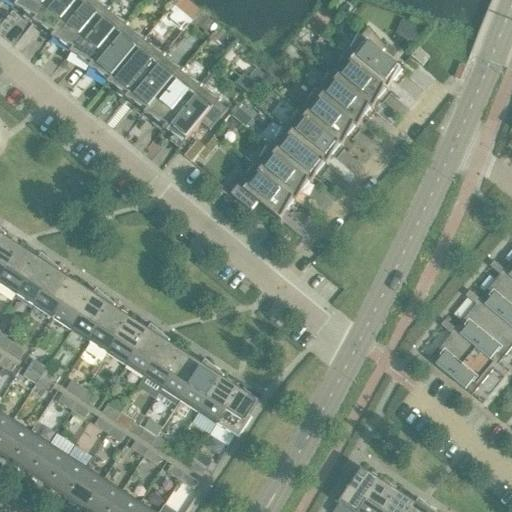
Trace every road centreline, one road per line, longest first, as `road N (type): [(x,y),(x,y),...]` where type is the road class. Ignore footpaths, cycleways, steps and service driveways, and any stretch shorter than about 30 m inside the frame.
road 1 (residential): [(274,286),(0,59)]
road 2 (unclassified): [(274,286),(453,83)]
road 3 (tertiary): [(359,346),(458,141)]
road 4 (tertiary): [(278,488),(359,346)]
road 5 (residential): [(398,374),(511,474)]
road 6 (tertiary): [(458,141),(511,8)]
